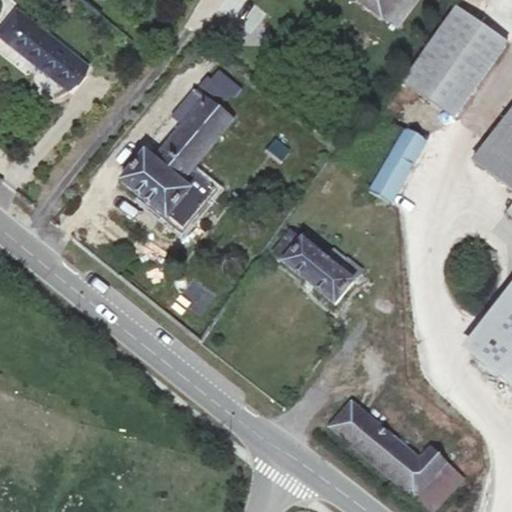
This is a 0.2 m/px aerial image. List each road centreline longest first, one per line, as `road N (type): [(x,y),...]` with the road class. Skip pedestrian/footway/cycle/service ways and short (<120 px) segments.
road 1 (unknown): [(505,511),(501,445),(457,369),(438,316),(439,197),(452,155)]
road 2 (secondary): [(0,220),(278,448)]
road 3 (unknown): [(278,448),(379,332)]
